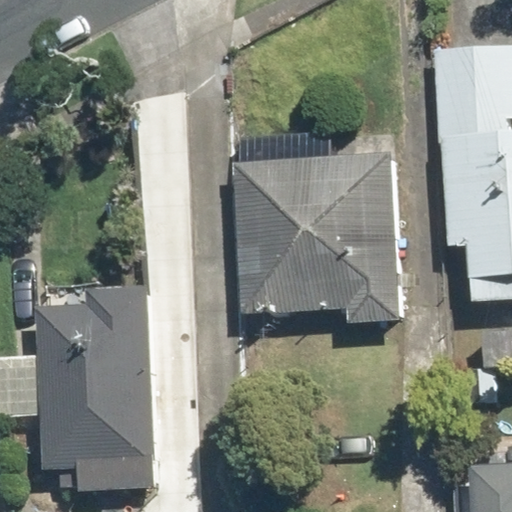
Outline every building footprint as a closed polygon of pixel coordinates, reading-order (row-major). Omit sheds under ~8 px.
[(481,305),(511,303),(511,48),(442,51),(445,146),(452,146),(456,250),(479,249),(481,305)] [(358,325),(410,322),(400,157),(342,160),(340,132),(247,138),(248,163),(242,164),(251,318),(357,311),(358,325)] [(92,492),(166,489),(158,289),(95,292),(95,307),(48,309),(54,472),(91,471),(92,492)] [(493,369),(511,368),(511,333),(491,334),(493,369)] [(510,511),(511,465),(481,466),(482,511),(510,511)]
